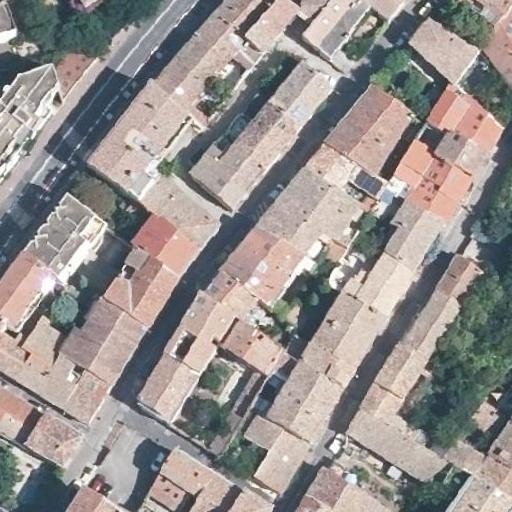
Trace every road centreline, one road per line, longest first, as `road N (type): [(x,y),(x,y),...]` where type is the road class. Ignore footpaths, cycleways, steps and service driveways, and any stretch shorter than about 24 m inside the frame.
road 1 (residential): [(117,405),(174,311),(424,0)]
road 2 (residential): [(286,510),(511,144)]
road 3 (tertiary): [(0,234),(188,0)]
road 4 (residential): [(286,510),(117,405)]
road 5 (residential): [(54,511),(117,405)]
